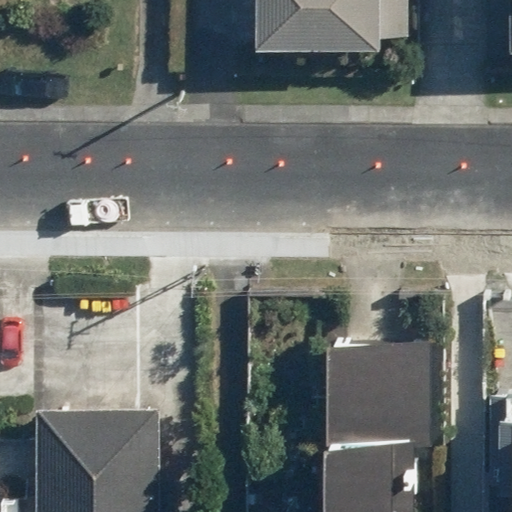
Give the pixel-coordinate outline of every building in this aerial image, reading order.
[(245,0),(245,47),(372,49),(372,0),(245,0)] [(511,0),(496,0),(497,47),(511,46),(511,0)] [(413,511),(414,442),(433,442),(434,339),(320,338),(318,436),(305,435),(304,505),(222,504),(221,511),(413,511)] [(511,511),(511,387),(490,386),(485,511),(511,511)] [(149,511),(153,404),(27,401),(24,499),(0,498),(0,511),(149,511)]
